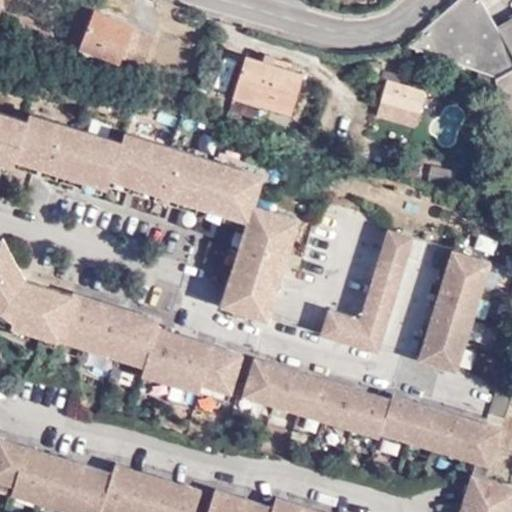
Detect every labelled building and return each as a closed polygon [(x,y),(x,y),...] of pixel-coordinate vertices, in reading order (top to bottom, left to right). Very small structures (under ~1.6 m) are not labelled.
[(511,17),(498,25),(484,0),(455,0),(427,26),(404,43),(496,75),(509,138),(511,136),(511,17)] [(127,39),(131,28),(133,24),(94,5),(78,41),(118,58),(120,53),(141,63),(152,37),(137,31),(132,41),(127,39)] [(127,39),(132,41),(137,31),(131,28),(127,39)] [(270,64),(272,57),(262,53),(259,60),(243,54),(230,95),(285,113),(298,73),(270,64)] [(377,113),(416,122),(424,89),(385,78),(377,113)] [(0,158),(5,161),(19,164),(21,157),(35,161),(56,168),(81,176),(100,183),(113,187),(116,177),(131,182),(195,203),(222,212),(241,218),(253,222),(227,307),(272,320),(303,220),(259,206),(269,177),(131,132),(128,143),(35,113),(33,119),(0,108),(0,158)] [(399,156),(357,141),(350,160),(393,173),(399,156)] [(56,168),(35,161),(33,171),(53,177),(56,168)] [(100,183),(81,176),(78,185),(96,191),(100,183)] [(192,211),(195,203),(131,182),(128,191),(192,211)] [(238,226),(241,218),(222,212),(220,220),(238,226)] [(380,356),(416,241),(391,233),(362,323),(331,312),(323,337),(380,356)] [(232,402),(246,356),(161,328),(164,320),(78,293),(78,295),(31,280),(9,238),(0,242),(0,304),(18,320),(17,326),(150,367),(147,376),(232,402)] [(461,376),(494,266),(456,254),(423,363),(461,376)] [(478,467),(492,471),(504,432),(394,399),(392,403),(257,360),(245,399),(382,441),(382,437),(433,452),(478,467)] [(507,423),(511,408),(511,390),(500,386),(491,418),(507,423)] [(1,437),(0,438),(0,474),(121,508),(132,511),(198,511),(205,490),(117,464),(116,474),(1,437)] [(475,479),(488,482),(492,471),(478,467),(475,479)] [(132,511),(121,508),(0,474),(0,489),(70,511),(103,511),(104,511),(132,511)] [(511,511),(511,489),(488,482),(475,479),(464,511),(511,511)] [(311,511),(277,501),(274,509),(217,491),(210,511),(311,511)]
